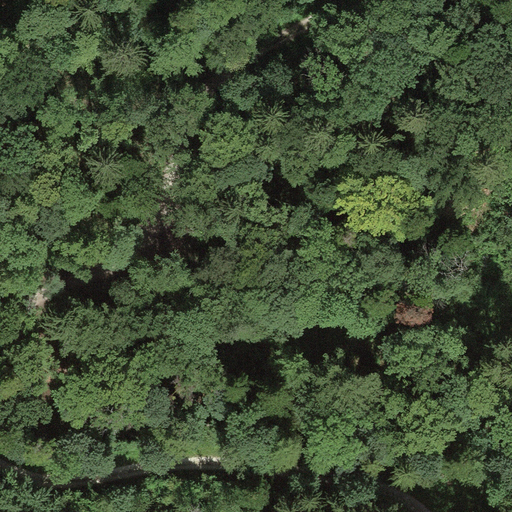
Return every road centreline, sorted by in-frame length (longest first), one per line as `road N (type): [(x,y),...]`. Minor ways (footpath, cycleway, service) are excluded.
road 1 (track): [(0,349),(82,345),(141,331),(218,332),(306,352),(345,351),(463,318),(511,337)]
road 2 (track): [(0,316),(129,263),(151,244),(168,218),(184,120),(196,99),(222,72),(355,0)]
road 3 (track): [(424,511),(359,478),(258,463),(166,460),(66,479),(0,468)]
